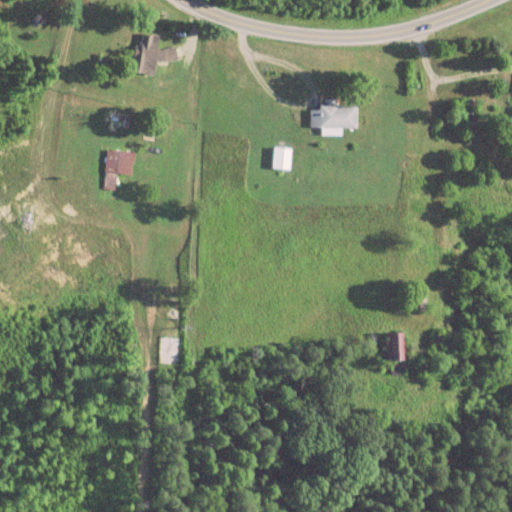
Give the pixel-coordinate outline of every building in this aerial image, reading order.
[(156,73),(157,62),(179,63),(180,50),(159,48),(160,35),(138,33),(136,72),(156,73)] [(358,105),(320,105),(319,130),(337,130),(337,131),(342,131),(342,128),(358,128),(358,105)] [(459,134),(479,134),(479,112),(459,112),(459,134)] [(291,148),(274,148),(274,169),(291,169),(291,148)] [(108,150),(105,190),(116,191),(117,173),(132,174),(134,152),(108,150)] [(394,362),(406,362),(406,332),(394,332),(394,362)] [(443,345),(443,334),(434,334),(434,345),(443,345)]
